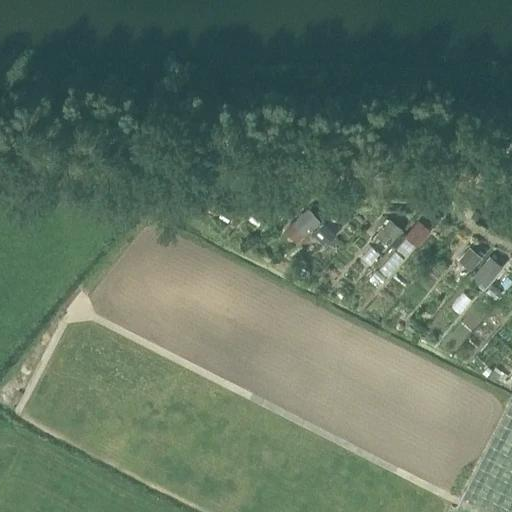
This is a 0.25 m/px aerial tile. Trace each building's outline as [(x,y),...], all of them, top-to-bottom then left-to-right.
[(322,219),(309,206),(282,231),(294,245),(322,219)] [(403,226),(391,216),(375,236),(386,246),(403,226)] [(432,229),(419,218),(404,234),(417,245),(432,229)] [(483,254),(471,245),(455,265),(466,274),(483,254)] [(504,265),(490,254),(471,277),(484,288),(504,265)] [(511,511),(511,399),(510,398),(451,511),(511,511)]
